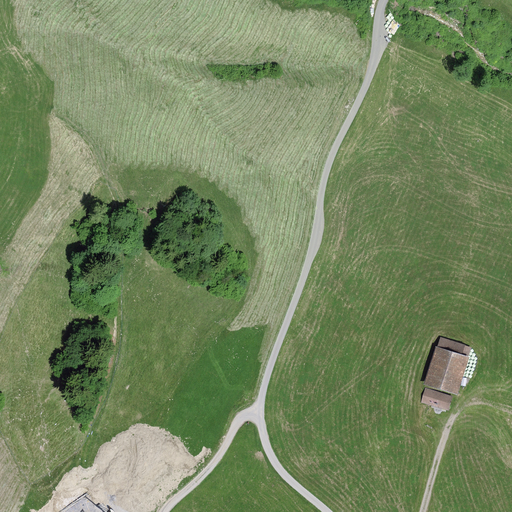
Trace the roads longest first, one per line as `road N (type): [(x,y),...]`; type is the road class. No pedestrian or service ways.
road 1 (track): [(327,511),(271,457),(259,412),(312,258),(329,161),(373,66),(384,0)]
road 2 (track): [(49,111),(94,145),(111,192),(118,321),(79,477),(79,508),(98,511)]
road 3 (track): [(164,511),(205,472),(237,421),(259,412)]
